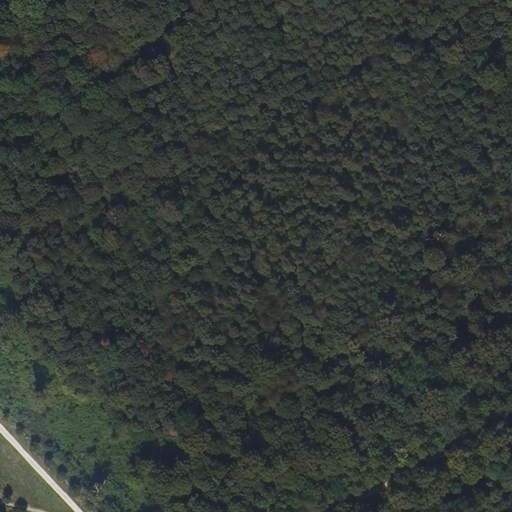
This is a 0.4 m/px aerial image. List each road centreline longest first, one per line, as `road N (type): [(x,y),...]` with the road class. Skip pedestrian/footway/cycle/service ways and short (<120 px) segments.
road 1 (unknown): [(511,375),(253,511)]
road 2 (track): [(511,411),(319,511)]
